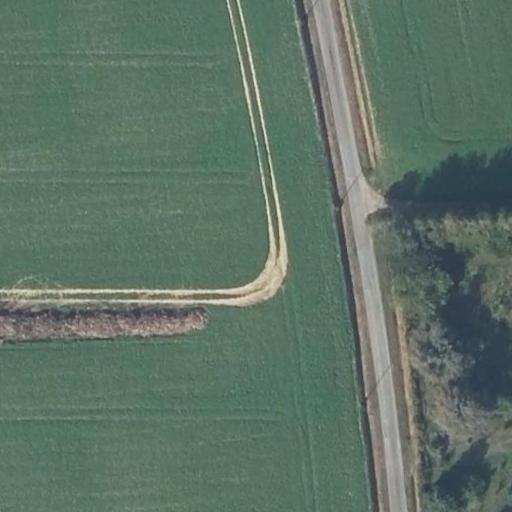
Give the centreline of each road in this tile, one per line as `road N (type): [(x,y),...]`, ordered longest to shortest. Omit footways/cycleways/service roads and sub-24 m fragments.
road 1 (unclassified): [(395,511),(356,209)]
road 2 (unclassified): [(356,209),(318,0)]
road 3 (unclassified): [(356,209),(511,203)]
